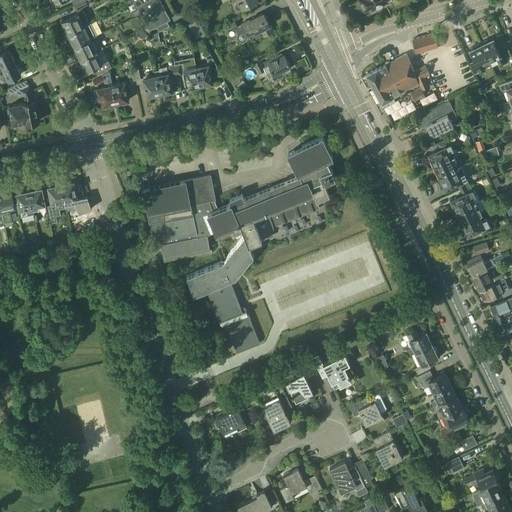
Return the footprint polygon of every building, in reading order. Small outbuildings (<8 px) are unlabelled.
[(83,0),(74,4),(76,9),(81,6),(88,3),(87,2),(90,1),(89,0),(83,0)] [(170,19),(160,0),(145,0),(137,5),(150,30),(157,26),(160,31),(170,25),(168,20),(170,19)] [(235,5),(235,7),(236,9),(239,9),(241,9),(243,8),(258,1),(257,0),(238,0),(239,1),(237,2),(235,3),(235,5)] [(76,9),(78,12),(61,20),(68,33),(89,23),(81,6),(76,9)] [(247,39),(249,36),(261,29),(265,35),(273,31),(270,25),(264,12),(238,26),(236,27),(236,28),(239,33),(238,37),(240,40),(244,42),(247,39)] [(238,26),(235,20),(225,26),(228,32),(236,28),(236,27),(238,26)] [(68,33),(74,46),(90,38),(97,35),(90,23),(89,23),(68,33)] [(138,30),(137,33),(138,36),(143,38),(145,37),(147,35),(146,32),(141,29),(138,30)] [(158,32),(152,35),(159,48),(164,47),(163,41),(160,42),(158,32)] [(417,52),(439,46),(434,32),(413,38),(417,52)] [(504,43),(501,36),(496,39),(499,45),(504,43)] [(90,38),(74,46),(80,59),(96,51),(90,38)] [(489,39),(481,42),(490,60),(493,66),(499,63),(500,65),(506,63),(494,39),(490,40),(489,39)] [(484,63),(490,60),(481,42),(474,46),(475,48),(471,50),(476,61),(471,63),(476,75),(479,73),(479,72),(486,68),(484,63)] [(87,71),(93,68),(97,75),(103,72),(104,73),(109,71),(108,69),(111,67),(108,61),(103,63),(99,56),(105,54),(102,48),(96,51),(80,59),(87,71)] [(0,53),(0,61),(3,68),(15,62),(9,49),(0,53)] [(269,77),(285,69),(287,70),(290,68),(290,66),(292,66),(285,53),(273,59),(273,58),(265,63),(267,66),(265,67),(266,69),(265,70),(269,77)] [(427,64),(414,71),(407,53),(378,68),(377,68),(361,76),(368,88),(373,85),(382,102),(385,107),(395,101),(393,96),(419,83),(421,87),(411,93),(415,101),(425,96),(422,90),(429,86),(425,77),(431,73),(427,64)] [(208,64),(196,67),(200,85),(205,84),(206,86),(212,85),(212,82),(213,82),(212,77),(222,75),(221,74),(213,57),(207,59),(208,64)] [(195,86),(200,85),(196,67),(195,58),(174,62),(175,66),(177,76),(183,75),(182,70),(184,69),(188,88),(189,87),(189,90),(196,88),(195,86)] [(261,59),(255,62),(260,72),(265,70),(266,69),(265,67),(261,59)] [(21,74),(15,62),(3,68),(5,73),(1,75),(4,82),(9,80),(9,81),(21,74)] [(171,67),(172,72),(169,72),(167,66),(159,68),(160,70),(155,70),(156,75),(160,93),(164,92),(165,95),(172,93),(171,91),(172,91),(171,83),(174,82),(173,77),(177,76),(175,66),(171,67)] [(134,70),(134,72),(137,84),(142,83),(139,68),(134,70)] [(111,77),(109,71),(104,73),(103,72),(97,75),(92,78),(95,85),(111,77)] [(131,85),(137,84),(134,72),(128,73),(131,85)] [(155,94),(160,93),(156,75),(144,78),(147,96),(148,96),(148,98),(155,97),(155,94)] [(508,90),(511,100),(511,99),(511,78),(499,83),(501,89),(508,90)] [(20,90),(28,86),(26,80),(17,85),(8,89),(11,95),(16,92),(18,97),(21,96),(18,91),(20,90)] [(111,84),(114,103),(116,103),(116,104),(123,103),(122,101),(128,100),(125,88),(128,87),(126,81),(111,84)] [(110,104),(114,103),(111,84),(110,82),(105,83),(106,85),(96,88),(96,89),(93,89),(94,96),(97,95),(97,96),(100,96),(102,105),(104,105),(104,107),(110,106),(110,104)] [(18,91),(21,96),(24,94),(26,102),(10,106),(10,109),(8,109),(9,116),(12,115),(13,124),(15,124),(15,126),(21,125),(21,123),(26,122),(26,124),(39,121),(38,113),(40,113),(39,106),(36,107),(35,100),(33,101),(31,92),(28,86),(20,90),(18,91)] [(431,140),(457,127),(451,115),(455,113),(449,100),(418,115),(431,140)] [(484,129),(481,124),(469,129),(472,135),(484,129)] [(207,236),(228,227),(233,238),(244,233),(226,258),(221,259),(222,261),(187,275),(194,294),(207,289),(221,325),(226,323),(237,352),(260,343),(245,306),(241,307),(230,280),(236,278),(253,255),(249,244),(274,233),(273,227),(269,215),(272,214),(276,226),(320,209),(317,202),(329,197),(323,183),(335,178),(331,168),(327,159),(333,157),(323,136),(302,146),(305,153),(291,159),(298,173),(299,173),(300,175),(245,197),(243,193),(230,198),(232,202),(219,207),(216,199),(211,175),(186,180),(186,181),(144,189),(148,214),(154,242),(163,241),(163,243),(161,244),(164,260),(210,251),(207,236)] [(429,154),(434,165),(452,157),(449,152),(454,149),(448,138),(438,143),(441,148),(429,154)] [(454,156),(452,157),(434,165),(440,177),(457,169),(455,163),(457,162),(454,156)] [(457,169),(440,177),(446,189),(458,183),(460,189),(470,184),(465,172),(464,173),(461,167),(457,169)] [(61,184),(64,201),(65,205),(75,203),(79,214),(92,209),(87,197),(83,198),(82,192),(78,193),(77,185),(74,186),(74,181),(68,182),(68,181),(66,180),(63,181),(62,182),(62,183),(61,184)] [(52,205),(48,206),(51,224),(57,223),(56,216),(61,215),(58,202),(64,201),(61,184),(60,184),(60,183),(58,182),(55,183),(54,184),(54,185),(48,186),(52,205)] [(470,184),(460,189),(463,194),(451,200),(457,212),(481,200),(478,194),(476,195),(470,184)] [(35,189),(29,190),(33,209),(37,209),(38,211),(47,210),(42,188),(41,188),(40,187),(38,186),(36,187),(34,188),(35,189)] [(0,192),(0,198),(3,211),(4,220),(5,222),(12,221),(10,211),(9,211),(9,208),(15,206),(12,190),(11,190),(11,189),(8,188),(5,188),(3,191),(0,192)] [(34,214),(33,209),(29,190),(24,191),(24,190),(21,190),(19,190),(17,192),(18,193),(17,193),(21,216),(34,214)] [(457,212),(462,223),(479,215),(482,214),(480,210),(485,208),(481,200),(457,212)] [(89,213),(92,220),(98,218),(95,211),(89,213)] [(482,220),(479,215),(462,223),(468,235),(480,230),(483,235),(492,230),(487,218),(482,220)] [(488,241),(473,246),(477,253),(491,249),(488,241)] [(26,245),(28,252),(35,250),(34,244),(26,245)] [(471,276),(487,268),(495,264),(505,260),(511,257),(508,251),(502,254),(485,262),(480,254),(464,262),(466,266),(471,276)] [(487,268),(471,276),(479,292),(489,287),(488,285),(494,282),(492,278),(487,268)] [(492,278),(494,282),(497,281),(504,278),(501,273),(492,278)] [(489,287),(479,292),(483,301),(500,293),(501,292),(503,297),(511,293),(511,287),(510,288),(506,278),(505,278),(504,278),(497,281),(494,282),(488,285),(489,287)] [(511,308),(511,307),(511,295),(491,305),(493,310),(492,310),(491,311),(493,314),(494,314),(495,314),(495,315),(511,308)] [(511,307),(511,308),(495,315),(500,325),(511,320),(511,307)] [(400,315),(403,322),(418,315),(415,308),(400,315)] [(174,322),(171,317),(170,314),(166,316),(171,327),(175,325),(174,322)] [(421,322),(418,315),(403,322),(406,329),(421,322)] [(511,320),(500,325),(501,326),(500,327),(499,328),(500,330),(502,331),(503,330),(505,335),(511,332),(511,320)] [(416,330),(407,334),(413,346),(408,348),(412,355),(416,353),(432,345),(426,332),(419,336),(416,330)] [(358,341),(366,338),(364,332),(356,336),(358,341)] [(432,345),(416,353),(422,365),(415,368),(418,373),(431,367),(428,362),(438,358),(435,352),(436,349),(435,346),(432,345)] [(323,364),(319,354),(305,361),(310,371),(318,368),(322,378),(328,375),(335,389),(352,381),(345,367),(350,364),(345,354),(323,364)] [(383,354),(377,356),(382,368),(388,365),(383,354)] [(312,375),(310,371),(305,361),(299,363),(301,368),(297,369),(300,374),(286,383),(293,398),(293,397),(296,403),(308,397),(308,394),(313,392),(307,378),(312,375)] [(431,385),(434,391),(450,384),(444,372),(434,377),(430,369),(417,376),(420,381),(421,380),(425,388),(431,385)] [(265,379),(270,390),(281,384),(276,374),(267,378),(265,379)] [(456,396),(450,384),(434,391),(437,398),(431,401),(434,406),(440,404),(456,396)] [(372,422),(383,417),(382,414),(387,411),(382,400),(376,402),(373,395),(350,405),(355,416),(360,414),(365,424),(371,421),(372,422)] [(220,405),(224,414),(216,418),(223,433),(237,427),(239,431),(247,427),(238,408),(244,405),(240,396),(220,405)] [(456,396),(440,404),(443,410),(437,413),(439,418),(441,417),(446,415),(447,415),(447,414),(464,406),(461,407),(456,396)] [(280,399),(262,407),(270,423),(271,422),(274,429),(280,426),(281,427),(290,422),(280,399)] [(470,418),(464,406),(447,414),(447,415),(446,415),(441,417),(445,424),(440,427),(443,435),(464,425),(462,422),(470,418)] [(404,413),(403,412),(392,418),(397,426),(408,421),(407,419),(404,413)] [(417,421),(415,416),(409,418),(411,424),(417,421)] [(390,431),(375,438),(387,463),(394,459),(396,461),(403,458),(390,431)] [(477,443),(473,435),(461,440),(466,449),(477,443)] [(463,465),(458,455),(445,461),(446,463),(440,466),(441,470),(443,469),(444,470),(448,468),(450,472),(463,465)] [(361,476),(366,487),(373,484),(370,477),(372,476),(363,459),(354,463),(361,476)] [(329,469),(341,493),(354,487),(358,495),(368,491),(366,487),(361,476),(354,479),(345,461),(329,469)] [(294,496),(292,492),(306,486),(309,493),(321,487),(315,474),(304,479),(298,467),(283,475),(287,483),(280,487),(286,500),(294,496)] [(479,482),(482,488),(497,482),(500,481),(494,468),(486,472),(485,469),(465,478),(468,484),(472,482),(473,485),(479,482)] [(488,500),(503,493),(497,482),(482,488),(472,493),(478,505),(480,504),(488,500)] [(411,483),(395,491),(404,511),(402,511),(427,511),(428,511),(421,498),(419,499),(411,483)] [(257,496),(238,505),(240,511),(259,511),(272,506),(264,490),(256,493),(257,496)] [(382,492),(371,497),(375,506),(377,511),(379,511),(389,507),(382,492)] [(494,511),(508,505),(503,493),(488,500),(480,504),(483,509),(491,505),(493,511),(494,511)] [(377,511),(375,506),(371,497),(363,501),(368,511),(377,511)]
